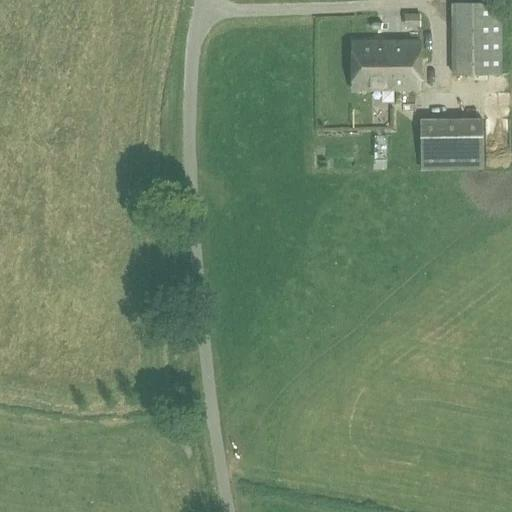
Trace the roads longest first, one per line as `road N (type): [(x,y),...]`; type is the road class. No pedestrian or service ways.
road 1 (unclassified): [(233,511),(186,263),(185,90),(201,0)]
road 2 (unknown): [(200,7),(410,0)]
road 3 (unknown): [(416,0),(428,18),(442,84),(489,89)]
